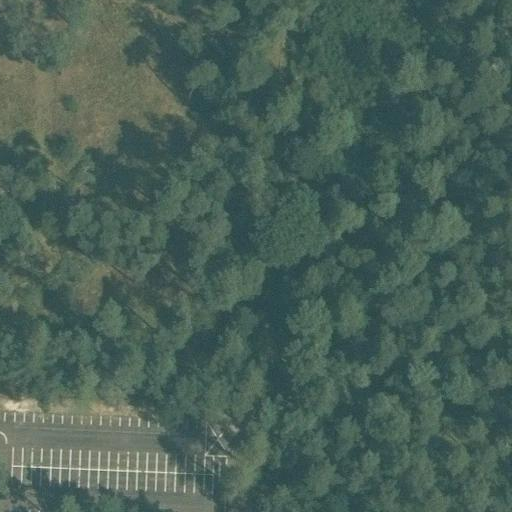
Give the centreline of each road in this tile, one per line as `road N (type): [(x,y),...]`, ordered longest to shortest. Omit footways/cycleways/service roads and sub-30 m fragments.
road 1 (track): [(511,430),(379,405),(387,339),(418,226),(511,98)]
road 2 (track): [(379,405),(285,390),(218,443),(9,435),(8,446)]
road 3 (track): [(0,334),(234,375),(261,350),(271,299)]
road 4 (track): [(271,299),(284,0)]
